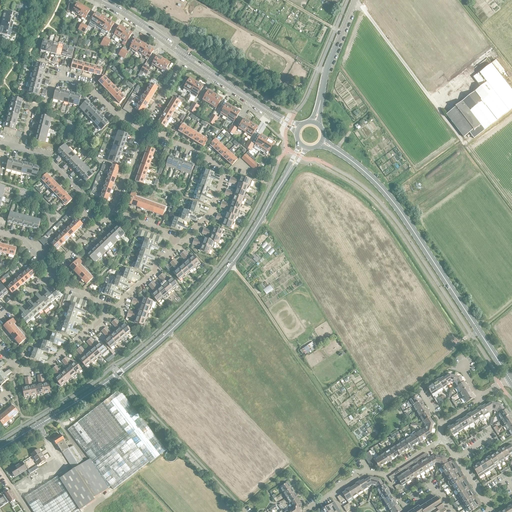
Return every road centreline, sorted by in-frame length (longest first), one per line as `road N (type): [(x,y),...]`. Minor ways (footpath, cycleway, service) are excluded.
road 1 (tertiary): [(509,378),(397,207),(321,141)]
road 2 (tertiary): [(0,448),(149,349),(231,264)]
road 3 (track): [(353,3),(511,206)]
road 4 (residential): [(143,127),(225,171),(209,214),(187,238),(174,239)]
road 5 (track): [(231,264),(325,398)]
road 6 (tertiary): [(231,264),(303,146)]
road 7 (tertiary): [(186,55),(298,128)]
road 8 (tertiary): [(314,122),(354,0)]
